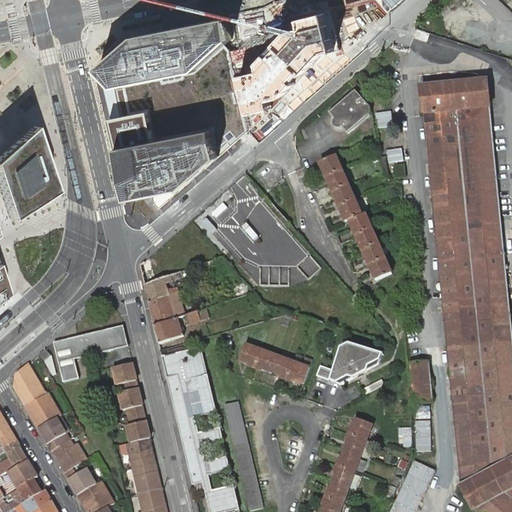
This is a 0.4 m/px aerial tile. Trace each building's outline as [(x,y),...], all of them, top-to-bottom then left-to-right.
[(331,11),(300,18),(260,63),(261,69),(241,74),(250,115),(274,110),(273,101),(283,99),(324,55),(341,51),(331,11)] [(99,68),(105,92),(202,69),(226,46),(246,27),(243,14),(136,36),(99,68)] [(446,20),(446,33),(456,33),(456,20),(446,20)] [(202,69),(105,92),(112,118),(154,108),(161,140),(214,128),(221,156),(247,134),(243,117),(250,115),(241,74),(236,74),(231,51),(226,46),(202,69)] [(393,64),(399,58),(394,53),(387,58),(393,64)] [(366,92),(354,79),(349,83),(356,91),(360,96),(366,92)] [(424,114),(426,114),(457,111),(489,108),(491,108),(488,81),(422,87),(424,114)] [(370,107),(360,96),(356,91),(354,93),(330,114),(335,119),(334,121),(333,122),(333,124),(334,126),(335,128),(336,129),(338,130),(340,130),(342,129),(343,128),(348,134),(369,115),(371,114),(370,107)] [(154,108),(112,118),(120,150),(161,140),(154,108)] [(457,111),(492,468),(511,458),(511,338),(489,108),(457,111)] [(426,114),(461,485),(492,468),(457,111),(426,114)] [(392,112),(376,114),(378,129),(394,127),(392,112)] [(53,191),(32,126),(0,154),(0,190),(10,220),(53,191)] [(161,140),(120,150),(131,198),(146,194),(190,184),(221,156),(214,128),(161,140)] [(402,149),(387,152),(389,164),(404,161),(402,149)] [(326,177),(342,170),(342,169),(335,155),(319,162),(326,177)] [(383,177),(390,180),(387,158),(380,160),(382,172),(383,177)] [(395,167),(396,178),(405,177),(404,166),(395,167)] [(333,193),(349,185),(349,184),(342,170),(326,177),(333,193)] [(340,208),(356,201),(349,185),(333,193),(340,208)] [(346,223),(363,216),(362,215),(356,201),(339,208),(346,223)] [(356,237),(372,229),(365,214),(349,222),(356,237)] [(363,252),(379,245),(378,244),(372,229),(356,237),(363,252)] [(369,267),(386,260),(385,259),(379,245),(363,252),(369,267)] [(376,282),(392,275),(392,274),(386,260),(369,267),(376,282)] [(145,286),(150,303),(173,295),(177,293),(176,290),(169,293),(166,284),(173,282),(185,278),(183,272),(182,273),(171,277),(145,286)] [(245,279),(229,285),(234,298),(250,293),(245,279)] [(150,303),(155,327),(179,319),(186,316),(178,293),(177,293),(173,295),(150,303)] [(210,319),(207,309),(199,312),(187,316),(190,325),(210,319)] [(294,314),(284,316),(282,324),(289,327),(294,314)] [(422,316),(411,316),(412,326),(423,326),(422,316)] [(160,345),(161,351),(188,344),(185,336),(179,319),(155,327),(160,345)] [(129,347),(124,326),(54,343),(64,383),(80,379),(75,360),(129,347)] [(369,367),(381,361),(383,355),(349,344),(340,348),(333,371),(320,366),(316,376),(330,381),(337,383),(349,377),(354,378),(368,371),(369,367)] [(248,365),(256,368),(262,351),(246,345),(240,361),(249,364),(248,365)] [(199,346),(161,355),(191,484),(201,482),(207,511),(228,511),(238,510),(232,485),(210,490),(206,475),(228,470),(225,456),(203,461),(200,449),(201,449),(193,418),(214,413),(199,346)] [(262,351),(256,368),(264,371),(264,370),(272,373),(278,356),(262,351)] [(278,356),(272,373),(281,376),(280,377),(288,380),(294,362),(278,356)] [(45,363),(53,376),(57,375),(52,357),(45,363)] [(294,362),(288,380),(295,383),(296,381),(304,384),(310,368),(294,362)] [(412,365),(416,404),(432,402),(428,363),(412,365)] [(15,388),(26,407),(47,395),(29,364),(16,375),(15,388)] [(139,389),(133,364),(114,369),(118,386),(122,385),(124,393),(139,389)] [(367,394),(384,385),(382,381),(365,390),(367,394)] [(145,414),(139,389),(124,393),(120,394),(124,411),(128,410),(130,418),(145,414)] [(26,407),(39,430),(58,418),(60,417),(55,408),(57,407),(49,393),(47,395),(26,407)] [(225,406),(227,413),(240,410),(238,403),(225,406)] [(414,406),(414,419),(429,419),(429,406),(414,406)] [(229,419),(241,416),(240,410),(227,413),(229,419)] [(0,412),(0,430),(8,426),(0,412)] [(151,439),(145,414),(130,418),(131,426),(128,427),(132,444),(151,439)] [(58,418),(67,433),(71,431),(62,416),(60,417),(58,418)] [(230,426),(243,423),(241,416),(229,419),(230,426)] [(39,430),(52,452),(71,440),(67,433),(58,418),(39,430)] [(350,434),(367,441),(373,425),(357,419),(354,427),(353,427),(350,434)] [(430,420),(414,420),(414,451),(430,451),(430,420)] [(232,433),(245,429),(243,423),(230,426),(232,433)] [(7,444),(8,446),(17,441),(14,436),(8,426),(0,430),(0,443),(0,444),(2,447),(7,444)] [(412,428),(399,429),(399,444),(403,445),(404,448),(412,447),(412,428)] [(232,433),(233,439),(246,436),(245,429),(232,433)] [(346,451),(361,457),(367,441),(350,434),(347,442),(348,443),(346,451)] [(233,439),(235,446),(248,443),(246,436),(233,439)] [(127,445),(133,470),(157,464),(151,439),(132,444),(127,445)] [(52,452),(65,474),(74,469),(88,460),(82,449),(81,450),(77,444),(75,446),(71,440),(52,452)] [(24,463),(28,460),(20,446),(17,442),(8,447),(8,446),(3,449),(4,450),(5,453),(6,454),(9,459),(15,469),(24,463)] [(236,452),(249,449),(248,443),(235,446),(236,452)] [(238,459),(251,456),(249,449),(236,452),(238,459)] [(338,466),(356,473),(361,457),(346,451),(343,459),(341,459),(338,466)] [(240,466),(253,463),(251,456),(238,459),(240,466)] [(461,485),(459,486),(472,511),(474,511),(475,511),(507,495),(511,492),(511,458),(492,468),(461,485)] [(9,472),(15,469),(9,459),(0,464),(0,476),(1,477),(9,472)] [(9,472),(19,489),(34,480),(38,478),(28,460),(24,463),(15,469),(9,472)] [(412,460),(388,511),(414,511),(433,469),(412,460)] [(254,469),(253,463),(240,466),(241,472),(254,469)] [(133,470),(139,495),(163,489),(157,464),(133,470)] [(334,483),(350,489),(356,473),(338,466),(336,474),(337,475),(334,483)] [(65,474),(78,496),(97,485),(88,469),(78,475),(74,469),(65,474)] [(256,476),(254,469),(241,472),(243,479),(256,476)] [(399,471),(392,485),(399,487),(405,473),(399,471)] [(257,482),(256,476),(243,479),(244,485),(257,482)] [(17,502),(19,506),(42,493),(34,480),(19,489),(24,498),(18,502),(17,502)] [(78,496),(87,511),(101,511),(110,507),(112,506),(107,497),(110,496),(102,482),(97,485),(78,496)] [(259,489),(257,482),(244,485),(246,492),(259,489)] [(326,498),(344,504),(350,489),(334,483),(331,491),(329,490),(326,498)] [(390,500),(395,488),(387,484),(381,497),(390,500)] [(13,493),(18,502),(24,498),(19,489),(13,493)] [(139,495),(142,511),(168,511),(163,489),(139,495)] [(260,495),(259,489),(246,492),(247,498),(260,495)] [(17,511),(18,511),(35,511),(52,502),(46,491),(42,493),(19,506),(10,511),(9,511),(17,511)] [(262,502),(260,495),(247,498),(249,505),(262,502)] [(475,511),(474,511),(511,511),(511,499),(507,495),(475,511)] [(341,511),(344,504),(326,498),(324,506),(325,506),(323,511),(341,511)] [(0,508),(1,510),(1,511),(8,511),(2,500),(0,500),(0,508)] [(58,511),(52,502),(35,511),(58,511)] [(263,509),(262,502),(249,505),(251,511),(263,509)]
